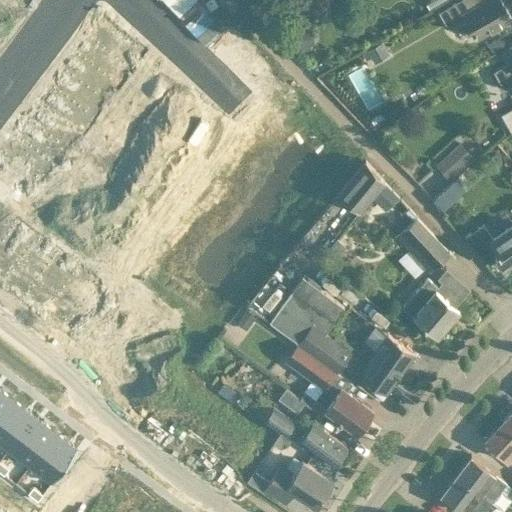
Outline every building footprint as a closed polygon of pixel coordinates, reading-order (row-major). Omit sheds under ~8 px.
[(477,37),(494,27),(511,17),(501,0),(457,0),(439,11),(449,29),(466,19),(477,37)] [(97,22),(84,38),(112,60),(125,44),(97,22)] [(294,47),(314,43),(312,29),(292,33),(294,47)] [(499,36),(487,43),(493,52),(504,45),(499,36)] [(84,38),(72,54),(100,76),(112,60),(84,38)] [(390,53),(384,41),(363,53),(367,59),(371,57),(374,62),(390,53)] [(72,54),(59,70),(87,92),(100,76),(72,54)] [(511,59),(493,70),(504,88),(511,83),(511,59)] [(59,70),(46,85),(74,108),(87,92),(59,70)] [(153,76),(145,86),(152,91),(159,81),(153,76)] [(46,85),(34,101),(62,124),(74,108),(46,85)] [(145,86),(137,96),(144,101),(152,91),(145,86)] [(163,89),(155,99),(162,104),(170,94),(163,89)] [(193,93),(177,114),(210,141),(227,120),(193,93)] [(155,99),(148,109),(154,115),(162,104),(155,99)] [(34,101),(21,117),(49,139),(62,124),(34,101)] [(127,108),(120,118),(126,123),(134,113),(127,108)] [(177,114),(160,135),(193,162),(210,141),(177,114)] [(21,117),(8,133),(36,155),(49,139),(21,117)] [(120,118),(112,128),(118,133),(126,123),(120,118)] [(8,133),(0,143),(0,152),(24,171),(36,155),(8,133)] [(129,134),(121,144),(128,149),(135,139),(129,134)] [(160,135),(143,157),(176,184),(193,162),(160,135)] [(102,139),(94,149),(101,155),(109,145),(102,139)] [(474,156),(461,142),(437,163),(450,177),(474,156)] [(121,144),(113,154),(120,159),(128,149),(121,144)] [(94,149),(86,160),(93,165),(101,155),(94,149)] [(0,157),(0,174),(14,185),(17,181),(22,175),(0,157)] [(143,157),(125,179),(159,205),(176,184),(143,157)] [(358,167),(337,191),(338,192),(360,211),(387,179),(365,160),(358,167)] [(78,172),(70,182),(77,187),(85,177),(78,172)] [(99,173),(92,183),(98,188),(106,178),(99,173)] [(22,175),(17,181),(27,189),(32,182),(22,175)] [(125,179),(108,200),(142,227),(159,205),(125,179)] [(70,182),(62,192),(69,197),(77,187),(70,182)] [(92,183),(84,193),(90,198),(98,188),(92,183)] [(48,196),(42,203),(52,210),(57,204),(48,196)] [(108,200),(92,221),(125,248),(142,227),(108,200)] [(57,204),(52,210),(62,218),(67,211),(57,204)] [(414,215),(400,229),(435,264),(449,251),(414,215)] [(0,217),(0,239),(11,225),(0,217)] [(77,218),(72,225),(82,232),(87,226),(77,218)] [(511,223),(492,237),(482,223),(464,235),(489,261),(498,255),(504,265),(511,259),(511,223)] [(11,225),(0,239),(0,271),(5,275),(31,240),(11,225)] [(31,240),(5,275),(26,290),(52,254),(31,240)] [(116,246),(111,253),(121,260),(126,254),(116,246)] [(52,254),(26,290),(46,305),(72,269),(52,254)] [(428,276),(403,305),(413,314),(425,325),(426,324),(438,334),(451,318),(447,315),(455,305),(470,287),(455,274),(446,267),(438,277),(442,280),(438,285),(428,276)] [(72,269),(46,305),(67,320),(79,305),(83,308),(86,310),(98,293),(91,288),(93,285),(72,269)] [(344,357),(348,360),(347,362),(352,365),(386,390),(414,352),(398,341),(379,327),(374,323),(357,348),(336,333),(333,337),(326,331),(334,319),(344,306),(302,275),(292,289),(269,320),(299,342),(336,369),(344,357)] [(256,316),(243,306),(221,335),(234,345),(256,316)] [(353,382),(336,369),(299,342),(287,359),(324,386),(316,398),(305,391),(300,397),(300,398),(304,401),(311,406),(316,400),(339,417),(338,419),(340,421),(342,419),(357,430),(373,409),(356,397),(347,390),(353,382)] [(241,393),(224,381),(218,389),(235,401),(241,393)] [(0,387),(0,414),(13,397),(0,387)] [(300,398),(300,397),(286,387),(278,397),(297,410),(304,401),(300,398)] [(13,397),(0,414),(0,440),(8,447),(34,414),(13,397)] [(331,433),(318,423),(312,419),(305,428),(273,403),(263,418),(281,430),(281,431),(292,438),(297,442),(300,438),(333,463),(347,445),(331,433)] [(511,408),(502,419),(511,428),(511,408)] [(34,414),(8,447),(30,464),(55,430),(34,414)] [(511,428),(502,419),(485,437),(499,451),(511,463),(511,428)] [(55,430),(30,464),(51,480),(77,446),(55,430)] [(281,430),(273,442),(280,448),(288,445),(292,438),(281,431),(281,430)] [(492,501),(500,490),(507,481),(487,466),(471,453),(456,473),(492,501)] [(0,459),(0,469),(4,473),(9,467),(0,459)] [(270,481),(268,479),(254,469),(247,480),(264,491),(266,488),(285,501),(292,489),(316,504),(332,478),(307,462),(299,475),(281,464),(270,481)] [(483,511),(492,501),(456,473),(441,493),(466,511),(483,511)] [(33,485),(28,491),(38,499),(43,492),(33,485)] [(24,497),(19,503),(29,510),(34,504),(24,497)] [(11,511),(0,503),(0,511),(11,511)]
